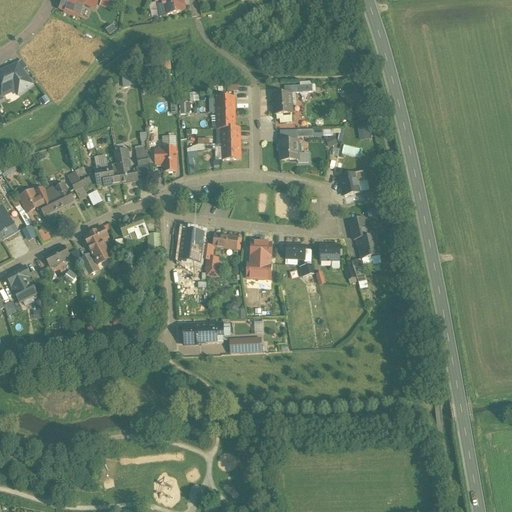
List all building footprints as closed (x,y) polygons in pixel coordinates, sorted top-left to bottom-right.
[(68,0),(63,12),(84,21),(89,8),(100,12),(104,0),(68,0)] [(158,0),(159,5),(168,4),(170,17),(188,14),(185,0),(158,0)] [(0,89),(3,96),(15,90),(18,94),(30,85),(17,65),(0,73),(0,89)] [(294,94),(275,96),(277,117),(296,115),(294,94)] [(218,116),(237,115),(237,101),(218,101),(218,116)] [(237,115),(218,116),(219,132),(238,131),(237,115)] [(315,131),(299,132),(300,140),(316,139),(315,131)] [(224,147),(243,146),(242,132),(224,133),(224,147)] [(301,143),(281,144),(282,164),(302,163),(301,143)] [(243,146),(224,147),(224,163),(243,162),(243,146)] [(179,151),(157,153),(158,170),(167,169),(167,175),(181,174),(179,151)] [(121,177),(122,187),(141,185),(140,174),(133,175),(130,153),(118,155),(121,177)] [(117,169),(96,172),(98,187),(107,186),(107,189),(122,187),(121,177),(118,177),(117,169)] [(70,179),(77,191),(78,174),(70,179)] [(359,175),(342,179),(346,199),(363,195),(359,175)] [(53,190),(63,212),(78,205),(74,196),(71,197),(66,185),(53,190)] [(38,201),(46,219),(63,212),(53,190),(52,188),(38,194),(41,200),(38,201)] [(378,189),(366,191),(368,200),(379,198),(378,189)] [(381,210),(371,212),(373,221),(383,219),(381,210)] [(143,217),(119,226),(125,241),(139,235),(141,242),(151,238),(143,217)] [(368,220),(351,223),(356,244),(361,243),(365,263),(384,258),(380,237),(373,239),(368,220)] [(12,223),(0,230),(0,237),(4,243),(19,234),(12,223)] [(112,237),(107,228),(87,239),(102,268),(115,260),(105,241),(112,237)] [(204,234),(183,232),(181,245),(199,246),(203,247),(204,234)] [(162,250),(162,237),(151,238),(152,251),(162,250)] [(241,240),(217,237),(216,248),(211,248),(210,262),(209,270),(208,277),(221,279),(222,271),(220,270),(221,260),(215,259),(215,251),(239,254),(241,240)] [(271,245),(252,244),(251,264),(270,265),(271,245)] [(67,245),(45,257),(51,269),(73,257),(67,245)] [(211,248),(203,247),(199,246),(197,261),(210,262),(211,248)] [(307,247),(286,246),(286,261),(306,261),(307,247)] [(343,248),(322,249),(322,265),(343,264),(343,248)] [(271,265),(270,265),(251,264),(248,264),(247,280),(270,281),(271,265)] [(25,267),(6,277),(19,304),(37,294),(29,279),(31,278),(25,267)] [(226,329),(187,329),(187,347),(226,347),(226,329)] [(262,341),(233,342),(234,356),(263,354),(262,341)]
